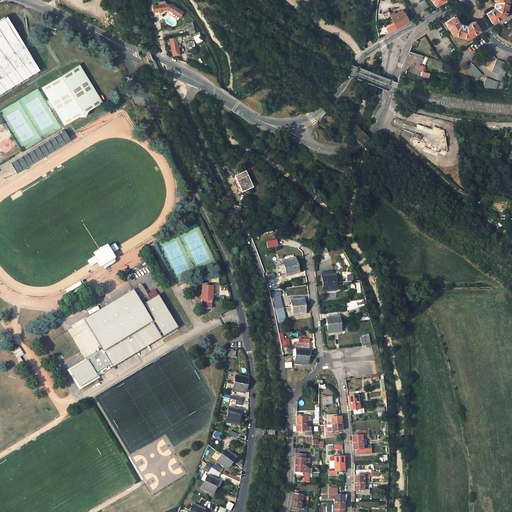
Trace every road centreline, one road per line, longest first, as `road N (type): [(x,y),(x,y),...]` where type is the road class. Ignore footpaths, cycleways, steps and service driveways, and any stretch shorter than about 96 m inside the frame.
road 1 (unclassified): [(130,49),(130,65),(231,283),(251,367),(252,434)]
road 2 (residential): [(289,404),(264,284),(187,104),(195,79)]
road 3 (residential): [(322,363),(338,374),(347,511)]
road 4 (residential): [(387,103),(511,125)]
road 5 (unclassified): [(391,38),(365,53),(333,103),(302,122)]
